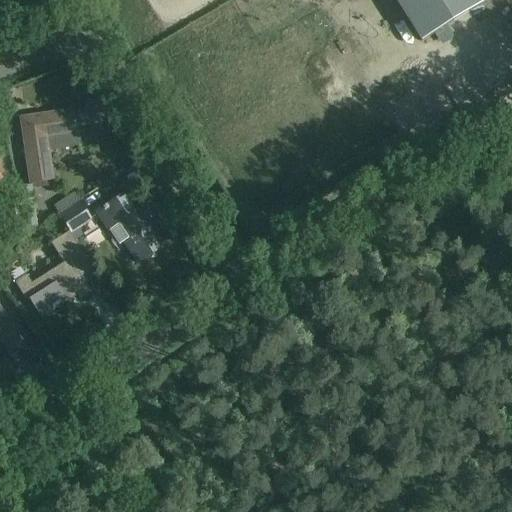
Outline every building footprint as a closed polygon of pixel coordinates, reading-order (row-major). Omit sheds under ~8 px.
[(480,0),(395,0),(421,42),(483,4),(480,0)] [(53,180),(48,150),(80,146),(78,133),(75,111),(21,119),(31,184),(53,180)] [(32,187),(18,190),(24,232),(25,232),(25,236),(38,233),(32,187)] [(18,234),(24,232),(18,190),(7,191),(10,213),(15,212),(18,234)] [(124,196),(107,207),(97,214),(109,231),(121,223),(131,239),(124,243),(138,264),(160,250),(149,235),(165,224),(151,202),(135,213),(124,196)] [(60,216),(70,232),(71,234),(92,221),(80,203),(60,216)] [(71,235),(71,234),(70,232),(51,244),(64,264),(32,284),(27,276),(15,284),(27,303),(30,301),(41,318),(76,295),(79,300),(91,293),(81,277),(93,270),(71,235)] [(0,254),(0,271),(17,262),(10,249),(0,254)] [(190,263),(175,273),(186,289),(200,280),(190,263)] [(26,349),(15,332),(0,307),(0,344),(2,344),(11,358),(26,349)]
